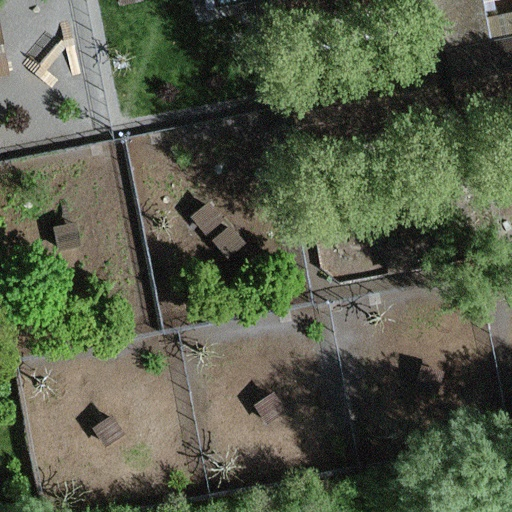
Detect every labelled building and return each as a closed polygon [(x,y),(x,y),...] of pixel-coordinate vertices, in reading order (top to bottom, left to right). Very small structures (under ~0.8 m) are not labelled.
[(156,0),(134,0),(133,0),(138,24),(161,19),(156,0)] [(272,0),(277,24),(281,23),(284,39),(417,13),(425,56),(287,82),(300,150),(305,149),(309,166),(511,126),(511,12),(488,17),(484,0),(272,0)] [(162,27),(139,31),(144,55),(167,51),(162,27)] [(41,31),(18,36),(27,82),(50,77),(41,31)] [(208,200),(191,216),(207,234),(224,218),(208,200)] [(229,224),(212,240),(228,258),(245,242),(229,224)] [(78,226),(55,230),(64,276),(87,272),(78,226)] [(422,234),(396,240),(399,253),(426,247),(422,234)] [(420,367),(418,390),(442,392),(444,369),(420,367)] [(273,392),(255,406),(269,425),(288,411),(273,392)] [(105,421),(88,437),(105,455),(122,439),(105,421)]
